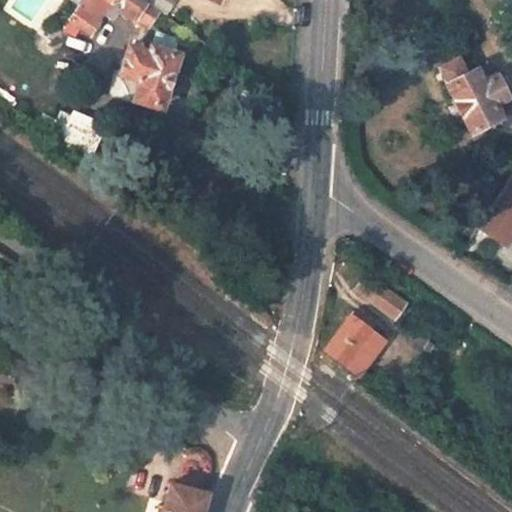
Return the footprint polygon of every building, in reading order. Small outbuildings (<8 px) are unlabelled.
[(112,2),(108,0),(87,0),(82,9),(100,21),(112,2)] [(108,0),(112,2),(131,14),(139,0),(108,0)] [(145,0),(139,0),(131,14),(147,25),(158,8),(145,0)] [(100,21),(82,9),(72,23),(93,37),(103,22),(100,21)] [(153,50),(128,41),(110,92),(135,101),(138,92),(162,100),(180,50),(156,41),(153,50)] [(439,66),(472,131),(496,119),(500,117),(494,105),(507,97),(497,76),(473,87),(460,62),(457,57),(439,66)] [(470,57),(460,62),(473,87),(497,76),(490,64),(477,71),(470,57)] [(511,121),(511,106),(507,97),(494,105),(500,117),(496,119),(500,127),(511,121)] [(59,145),(88,154),(99,118),(70,109),(59,145)] [(511,181),(482,228),(510,246),(511,241),(511,181)] [(408,303),(367,275),(357,290),(397,318),(408,303)] [(373,330),(353,315),(323,355),(344,370),(355,355),(369,365),(384,344),(370,334),(373,330)] [(197,511),(202,497),(174,488),(167,511),(197,511)]
